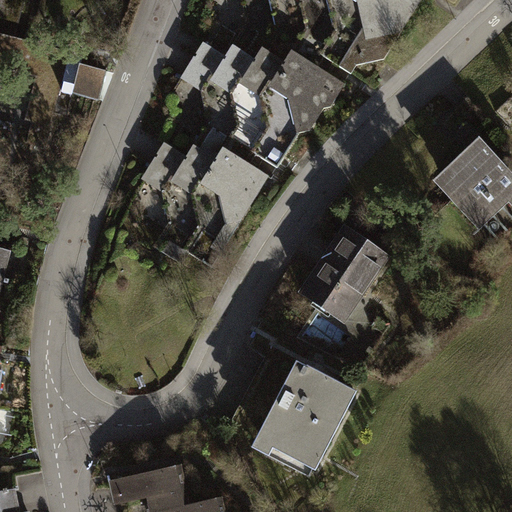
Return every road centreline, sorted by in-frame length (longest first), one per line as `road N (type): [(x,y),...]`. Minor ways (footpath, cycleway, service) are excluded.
road 1 (residential): [(56,433),(169,416),(205,388),(254,288),(324,187),(511,6)]
road 2 (residential): [(56,433),(47,326),(68,242),(162,0)]
